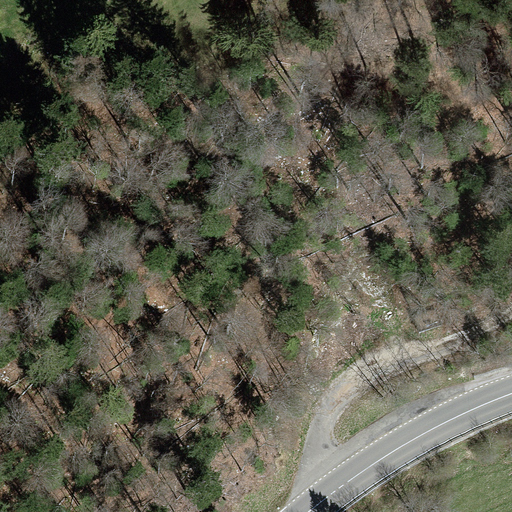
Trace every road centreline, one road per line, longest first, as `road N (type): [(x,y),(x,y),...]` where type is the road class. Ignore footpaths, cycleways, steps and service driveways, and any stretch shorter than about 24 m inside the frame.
road 1 (track): [(511,315),(365,372),(340,393),(319,442),(321,501)]
road 2 (primary): [(308,511),(413,439),(511,393)]
